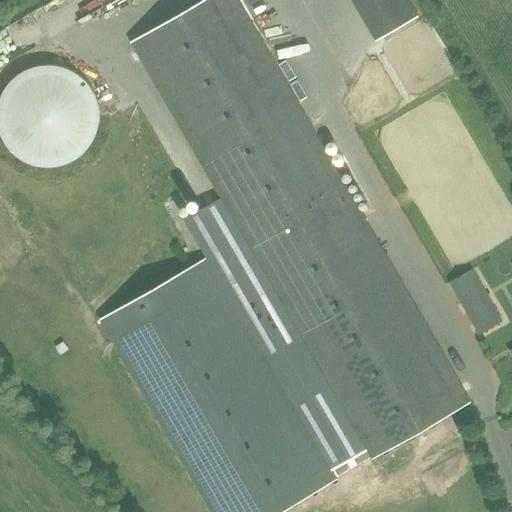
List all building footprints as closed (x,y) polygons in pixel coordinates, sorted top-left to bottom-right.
[(372,458),(471,401),(239,0),(204,0),(131,42),(372,458)] [(419,15),(409,0),(352,0),(376,40),(419,15)] [(34,67),(22,72),(11,81),(3,92),(0,100),(0,132),(5,144),(14,154),(25,162),(38,166),(51,168),(63,166),(75,160),(85,153),(93,143),(98,132),(100,120),(100,108),(96,96),(90,85),(82,76),(71,69),(60,66),(47,64),(34,67)] [(106,113),(112,126),(131,118),(124,104),(106,113)] [(209,258),(101,321),(212,511),(281,511),(338,479),(209,258)] [(503,321),(485,290),(464,302),(482,333),(503,321)]
